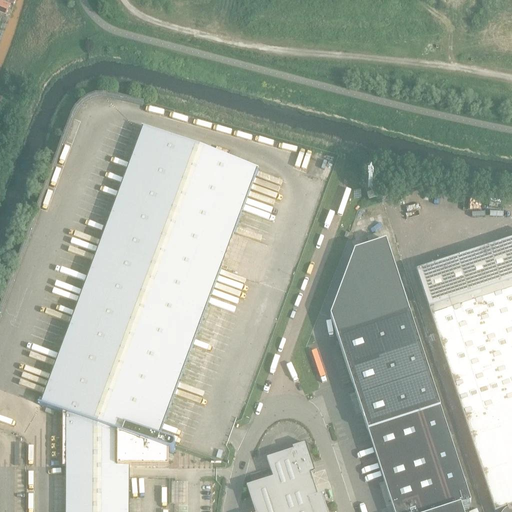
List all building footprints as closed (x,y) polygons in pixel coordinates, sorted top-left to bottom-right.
[(0,1),(0,11),(6,14),(7,15),(10,6),(9,6),(0,1)] [(158,439),(256,172),(143,130),(41,406),(40,405),(40,407),(63,415),(63,469),(66,469),(66,511),(128,511),(129,469),(168,470),(169,454),(170,455),(172,454),(173,454),(174,454),(174,453),(174,452),(175,452),(175,451),(175,450),(175,449),(175,448),(175,447),(174,447),(174,446),(173,445),(172,445),(158,439)] [(377,191),(367,194),(369,200),(379,197),(377,191)] [(499,511),(511,508),(511,241),(416,273),(494,511),(499,511)] [(471,504),(410,314),(337,338),(355,394),(362,414),(393,511),(462,511),(461,507),(471,504)] [(327,511),(322,495),(318,497),(314,486),(311,475),(315,474),(305,445),(292,449),(293,452),(267,461),(273,480),(247,488),(254,511),(327,511)]
